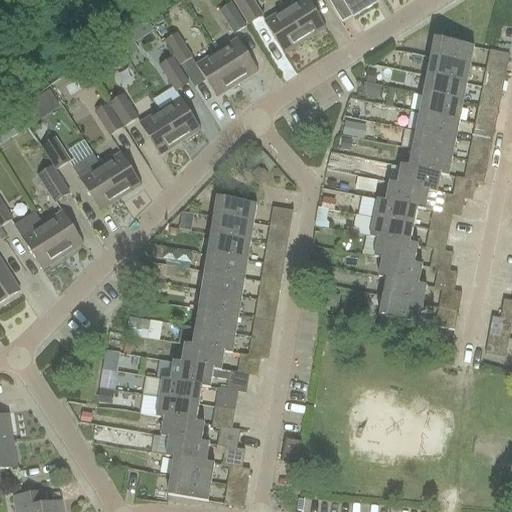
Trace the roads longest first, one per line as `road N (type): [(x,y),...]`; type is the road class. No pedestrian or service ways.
road 1 (residential): [(258,511),(311,198),(250,119)]
road 2 (residential): [(17,359),(250,119)]
road 3 (residential): [(250,119),(438,0)]
road 4 (residential): [(505,150),(464,346)]
road 5 (residential): [(119,511),(17,359)]
